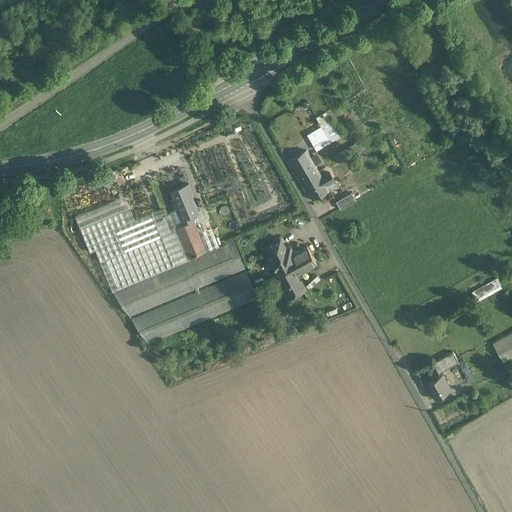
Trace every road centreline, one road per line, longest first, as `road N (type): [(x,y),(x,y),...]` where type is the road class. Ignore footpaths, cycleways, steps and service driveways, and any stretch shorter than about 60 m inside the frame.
road 1 (residential): [(477,511),(239,80)]
road 2 (primary): [(239,80),(85,153)]
road 3 (primary): [(389,0),(239,80)]
